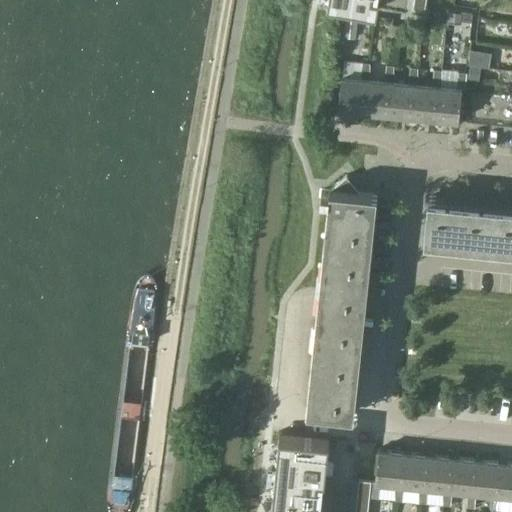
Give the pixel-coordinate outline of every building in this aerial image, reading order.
[(317,0),(316,8),(365,14),(366,0),(317,0)] [(346,13),(345,23),(357,25),(358,15),(346,13)] [(369,63),(342,61),(337,109),(362,111),(366,79),(369,79),(369,63)] [(466,73),(465,77),(476,79),(477,72),(478,65),(468,64),(466,73)] [(366,79),(362,111),(387,114),(390,81),(393,81),(393,66),(386,65),(384,81),(369,79),(366,79)] [(390,81),(387,114),(411,116),(414,83),(417,84),(417,68),(409,67),(408,83),(393,81),(390,81)] [(414,83),(411,116),(435,118),(439,86),(441,86),(441,70),(433,70),(432,85),(417,84),(414,83)] [(466,73),(441,70),(441,86),(439,86),(435,118),(458,120),(461,88),(464,89),(465,77),(466,73)] [(349,414),(372,192),(359,191),(346,175),(329,188),(329,191),(319,190),(318,199),(328,200),(306,410),(349,414)] [(511,206),(428,197),(424,240),(511,248),(511,206)] [(265,509),(264,511),(311,511),(316,436),(271,434),(265,509)] [(399,484),(402,451),(377,448),(374,481),(371,481),(369,497),(378,498),(379,482),(395,484),(399,484)] [(424,487),(427,454),(402,451),(399,484),(395,484),(394,499),(402,500),(403,485),(418,486),(424,487)] [(447,489),(451,456),(427,454),(424,487),(418,486),(418,502),(426,503),(427,487),(442,488),(447,489)] [(471,491),(475,459),(451,456),(447,489),(442,488),(442,504),(450,505),(451,489),(466,491),(471,491)] [(494,494),(499,461),(475,459),(471,491),(466,491),(466,507),(473,507),(475,492),(490,493),(494,494)] [(511,495),(511,462),(499,461),(494,494),(490,493),(490,509),(497,510),(499,494),(511,495)]
